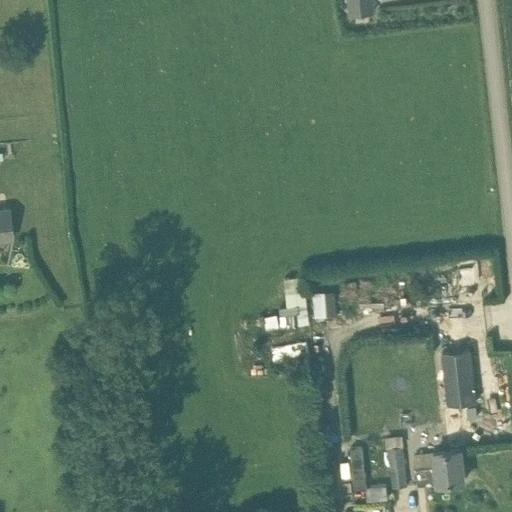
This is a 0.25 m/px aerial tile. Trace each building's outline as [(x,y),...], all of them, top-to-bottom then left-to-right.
[(348,0),(350,15),(376,12),(374,0),(348,0)] [(0,238),(11,237),(9,210),(0,210),(0,238)] [(306,321),(305,276),(287,276),(288,311),(301,310),(301,321),(306,321)] [(315,290),(316,314),(338,314),(337,289),(315,290)] [(272,346),(275,360),(310,354),(308,340),(272,346)] [(469,350),(450,353),(444,354),(449,407),(475,403),(469,350)] [(476,406),(467,407),(468,417),(477,416),(476,406)] [(389,447),(393,487),(407,486),(403,446),(389,447)] [(415,454),(418,485),(465,480),(461,449),(434,452),(415,454)]
